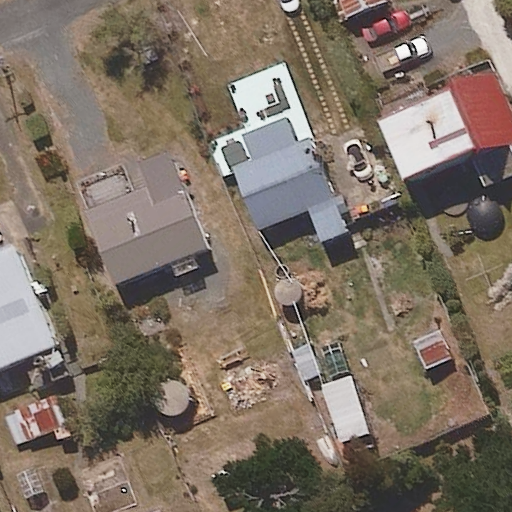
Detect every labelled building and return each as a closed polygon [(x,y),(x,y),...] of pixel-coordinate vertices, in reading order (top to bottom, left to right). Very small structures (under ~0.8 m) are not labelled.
[(389,9),(385,0),(339,0),(347,23),(389,9)] [(351,240),(284,64),(229,85),(249,138),(229,146),(263,236),(314,216),(327,249),(351,240)] [(511,184),(511,113),(496,70),(383,112),(413,193),(480,168),(489,193),(511,184)] [(79,188),(92,219),(121,292),(178,270),(183,283),(218,269),(181,176),(151,188),(146,175),(126,183),(121,171),(79,188)] [(3,260),(0,251),(0,378),(39,362),(46,379),(68,370),(20,253),(3,260)] [(325,379),(312,347),(221,383),(234,416),(325,379)] [(374,442),(356,377),(328,385),(346,450),(374,442)] [(65,394),(6,418),(20,452),(59,436),(65,450),(85,442),(65,394)] [(99,506),(100,511),(143,511),(137,482),(102,490),(105,505),(99,506)]
